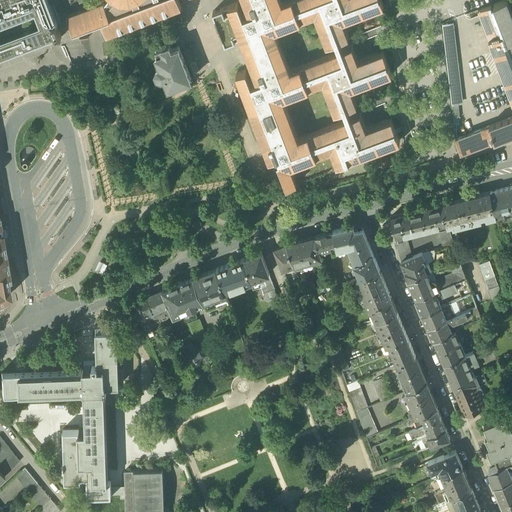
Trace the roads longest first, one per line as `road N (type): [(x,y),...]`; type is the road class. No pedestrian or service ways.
road 1 (residential): [(0,342),(262,234),(363,206)]
road 2 (residential): [(363,206),(493,511)]
road 3 (residential): [(363,206),(511,170)]
